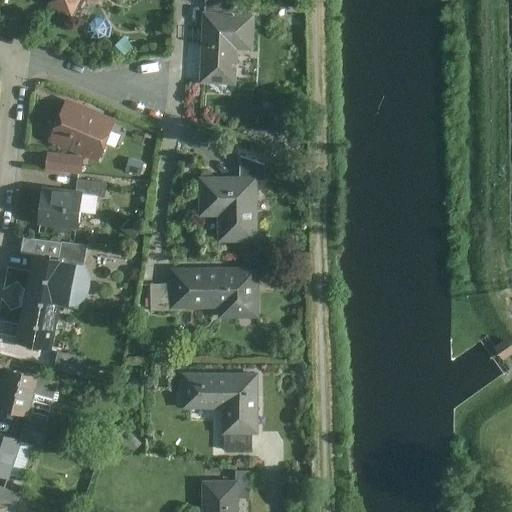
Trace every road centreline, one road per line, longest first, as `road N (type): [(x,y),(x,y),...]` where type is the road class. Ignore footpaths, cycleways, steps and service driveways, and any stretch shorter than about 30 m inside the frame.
road 1 (residential): [(172,112),(20,55)]
road 2 (residential): [(0,213),(20,55)]
